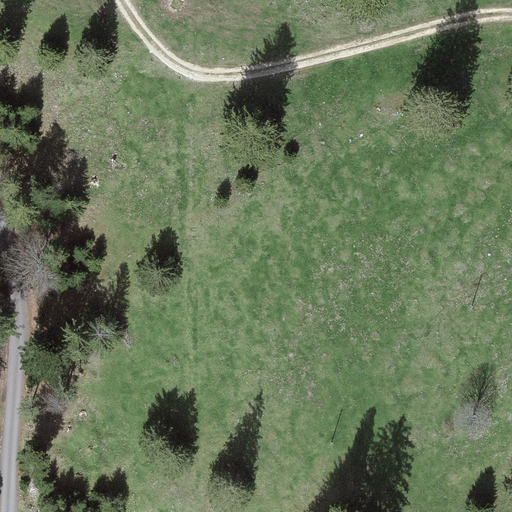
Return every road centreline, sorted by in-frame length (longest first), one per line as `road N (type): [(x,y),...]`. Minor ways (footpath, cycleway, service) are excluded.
road 1 (track): [(124,0),(173,65),(206,80),(251,78),(511,21)]
road 2 (unclassified): [(9,511),(17,342),(0,221)]
